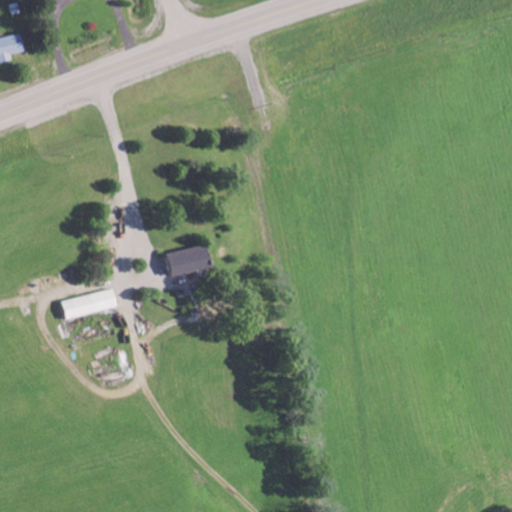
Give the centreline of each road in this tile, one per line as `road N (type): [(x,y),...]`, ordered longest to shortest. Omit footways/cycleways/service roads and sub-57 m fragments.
road 1 (primary): [(0,112),(189,40)]
road 2 (primary): [(189,40),(323,0)]
